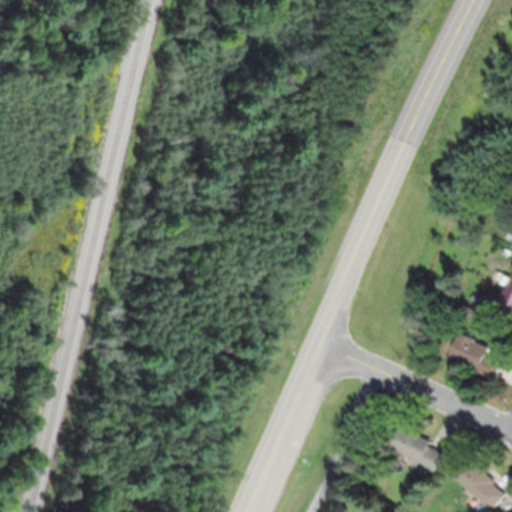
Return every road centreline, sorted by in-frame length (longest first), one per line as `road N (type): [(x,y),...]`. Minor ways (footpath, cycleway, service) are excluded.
road 1 (primary): [(316,343),(479,0)]
road 2 (residential): [(511,431),(316,343)]
road 3 (primary): [(316,343),(240,511)]
road 4 (primary): [(252,511),(316,343)]
road 5 (residential): [(379,367),(308,511)]
